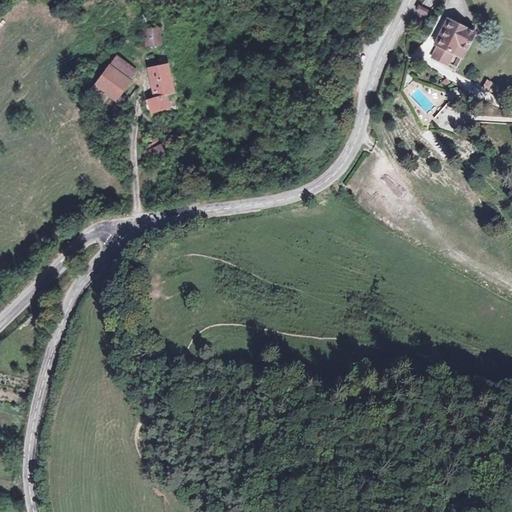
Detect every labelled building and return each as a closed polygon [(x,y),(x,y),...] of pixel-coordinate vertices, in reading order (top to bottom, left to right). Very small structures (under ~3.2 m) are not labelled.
[(477,33),(447,16),(427,52),(457,69),(477,33)] [(167,27),(146,28),(146,44),(168,44),(167,27)] [(143,70),(118,52),(88,93),(104,104),(112,94),(120,101),(143,70)] [(183,93),(174,60),(153,65),(161,98),(152,101),(156,113),(176,108),(173,96),(183,93)] [(498,95),(501,86),(486,80),(482,90),(498,95)] [(445,104),(435,124),(454,133),(463,113),(445,104)] [(146,151),(151,160),(166,151),(160,142),(146,151)]
